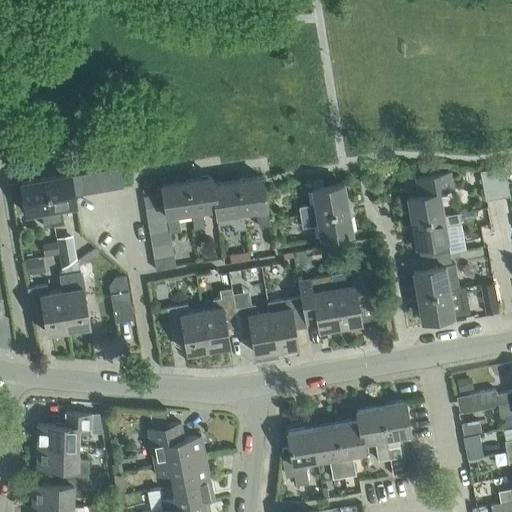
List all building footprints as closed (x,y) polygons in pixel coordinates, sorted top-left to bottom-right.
[(120,166),(107,169),(110,188),(123,186),(120,166)] [(503,166),(491,168),(497,197),(509,195),(503,166)] [(497,197),(491,168),(479,170),(485,199),(497,197)] [(110,188),(107,169),(94,171),(98,191),(110,188)] [(443,214),(438,188),(452,186),(449,169),(415,176),(418,193),(406,196),(411,220),(443,214)] [(98,191),(94,171),(81,173),(85,193),(98,191)] [(76,204),(74,195),(70,175),(70,172),(45,176),(53,224),(64,222),(61,207),(76,204)] [(85,193),(81,173),(70,175),(74,195),(85,193)] [(212,183),(211,175),(186,179),(191,211),(193,228),(204,226),(201,209),(215,207),(216,207),(212,183)] [(53,224),(45,176),(20,181),(26,213),(41,210),(43,226),(53,224)] [(261,176),(236,180),(244,228),(245,228),(242,211),(256,209),(258,225),(269,224),(261,176)] [(313,187),(324,185),(323,178),(311,180),(313,187)] [(191,211),(186,179),(161,183),(162,191),(165,204),(167,217),(169,229),(169,232),(180,230),(177,213),(191,211)] [(236,180),(212,183),(216,207),(215,207),(218,224),(230,222),(233,225),(234,229),(244,228),(236,180)] [(298,205),(300,215),(347,207),(343,182),(324,185),(313,187),(311,188),(314,202),(298,205)] [(165,204),(162,191),(143,195),(145,207),(165,204)] [(167,217),(165,204),(145,207),(147,220),(167,217)] [(352,232),(347,207),(300,215),(302,225),(317,223),(320,237),(352,232)] [(464,221),(474,219),(472,209),(463,211),(464,221)] [(447,239),(445,225),(460,223),(458,212),(443,214),(411,220),(415,245),(417,245),(419,256),(449,251),(447,240),(447,239)] [(169,229),(167,217),(147,220),(149,232),(169,229)] [(171,241),(169,232),(169,229),(149,232),(151,245),(171,241)] [(75,251),(72,233),(57,236),(63,268),(76,259),(75,251)] [(58,252),(56,240),(42,243),(44,254),(58,252)] [(173,254),(171,241),(151,245),(153,257),(173,254)] [(454,262),(451,263),(449,251),(419,256),(421,268),(412,270),(417,295),(458,287),(454,262)] [(175,266),(173,254),(153,257),(155,269),(175,266)] [(44,270),(42,258),(24,261),(26,273),(44,270)] [(331,278),(333,286),(339,325),(361,321),(358,304),(369,302),(368,296),(369,296),(365,271),(344,275),(344,276),(331,278)] [(68,328),(89,325),(80,273),(59,276),(61,289),(68,328)] [(339,325),(333,286),(320,288),(318,280),(298,283),(300,295),(302,308),(314,306),(318,329),(339,325)] [(382,280),(375,282),(377,292),(384,290),(382,280)] [(466,287),(468,298),(493,293),(491,282),(466,287)] [(68,328),(61,289),(48,292),(47,283),(27,287),(31,311),(43,309),(47,332),(68,328)] [(462,311),(460,298),(466,297),(464,286),(458,287),(417,295),(421,320),(463,312),(463,311),(462,311)] [(133,317),(128,290),(110,293),(115,320),(133,317)] [(225,321),(236,319),(237,319),(234,306),(235,306),(233,295),(212,298),(214,307),(201,309),(208,348),(229,344),(225,321)] [(305,319),(302,308),(300,295),(280,299),(282,307),(269,309),(276,348),(297,345),(293,321),(305,319)] [(208,348),(201,309),(188,311),(187,303),(166,306),(171,330),(183,328),(186,352),(208,348)] [(276,348),(269,309),(256,311),(254,303),(235,306),(234,306),(237,319),(236,319),(238,331),(250,329),(254,352),(276,348)] [(457,378),(459,391),(473,388),(471,376),(457,378)] [(511,401),(511,388),(474,396),(476,408),(497,404),(511,401)] [(410,432),(404,399),(380,403),(389,457),(401,455),(397,435),(410,432)] [(511,401),(497,404),(499,416),(511,413),(511,401)] [(389,457),(380,403),(355,408),(357,418),(358,417),(362,441),(363,441),(374,439),(378,459),(389,457)] [(90,432),(90,412),(65,411),(65,423),(32,423),(38,423),(37,444),(77,445),(77,432),(90,432)] [(102,433),(99,412),(90,412),(90,432),(102,433)] [(479,416),(461,420),(464,430),(480,426),(479,416)] [(364,450),(363,441),(362,441),(358,417),(357,418),(334,422),(344,475),(355,473),(351,453),(364,450)] [(205,456),(200,434),(180,438),(177,423),(180,422),(180,421),(147,428),(154,465),(205,456)] [(344,475),(334,422),(310,426),(316,459),(329,457),(332,477),(344,475)] [(316,459),(310,426),(286,430),(295,484),(308,482),(304,461),(316,459)] [(466,447),(481,444),(479,434),(464,437),(466,447)] [(77,458),(77,445),(37,444),(37,466),(61,467),(61,475),(87,475),(88,458),(77,458)] [(401,455),(389,457),(392,473),(392,474),(404,472),(404,471),(401,455)] [(209,477),(205,456),(154,465),(156,474),(170,471),(172,484),(209,477)] [(127,474),(115,475),(116,488),(128,487),(127,474)] [(87,492),(87,475),(61,475),(61,483),(33,482),(32,504),(72,504),(72,491),(87,492)] [(213,499),(209,477),(172,484),(175,496),(161,499),(163,508),(203,500),(213,499)] [(511,499),(511,487),(497,490),(499,501),(511,499)] [(511,499),(499,501),(490,503),(491,511),(503,511),(511,510),(511,499)] [(205,511),(203,500),(163,508),(153,510),(153,511),(205,511)]
